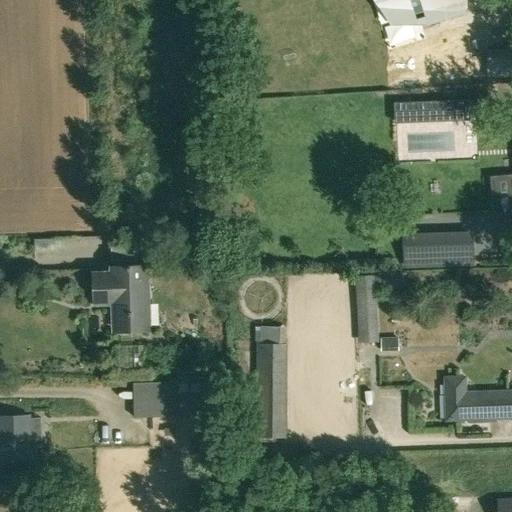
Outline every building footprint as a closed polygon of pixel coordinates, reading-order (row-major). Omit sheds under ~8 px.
[(429,24),(467,12),(465,0),(386,0),(394,21),(403,18),(425,11),(429,24)] [(511,50),(489,50),(489,71),(511,70),(511,50)] [(428,121),(427,103),(395,104),(396,123),(428,121)] [(511,178),(496,181),(499,211),(511,209),(511,178)] [(447,267),(446,232),(401,234),(403,268),(447,267)] [(147,329),(144,266),(110,267),(110,272),(92,273),(93,303),(115,302),(116,331),(147,329)] [(404,273),(382,274),(384,290),(405,288),(404,273)] [(374,291),(373,274),(354,275),(359,342),(379,341),(376,291),(374,291)] [(398,348),(398,338),(380,339),(381,349),(398,348)] [(286,436),(286,344),(255,344),(255,436),(286,436)] [(511,391),(466,392),(466,375),(445,376),(446,419),(471,418),(471,421),(483,421),(483,418),(511,417),(511,391)] [(178,415),(177,381),(134,383),(134,416),(178,415)] [(0,474),(37,473),(36,441),(41,441),(41,418),(29,418),(29,416),(0,416),(0,474)] [(189,444),(230,444),(230,434),(189,436),(189,444)] [(499,511),(511,511),(511,499),(499,499),(499,511)]
